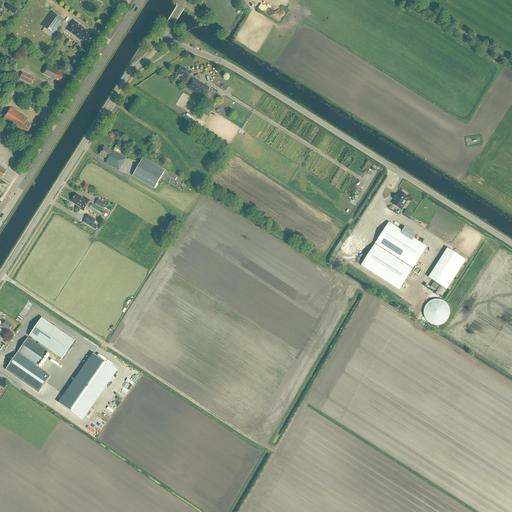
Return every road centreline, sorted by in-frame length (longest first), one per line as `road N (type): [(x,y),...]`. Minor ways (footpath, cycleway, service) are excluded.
road 1 (tertiary): [(511,244),(238,70),(162,36)]
road 2 (unclassified): [(0,276),(123,80),(162,36)]
road 3 (primary): [(0,221),(140,0)]
road 4 (unclassified): [(511,64),(408,0)]
